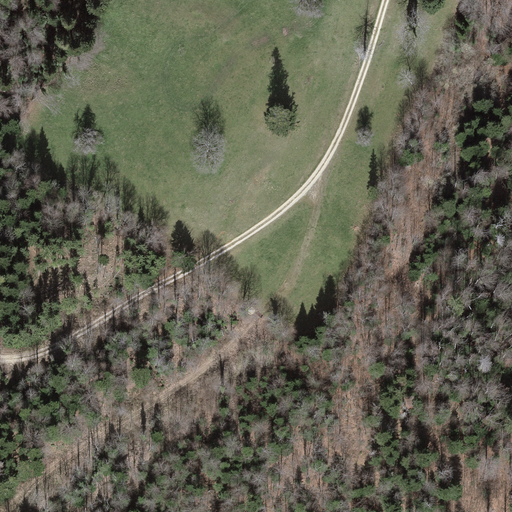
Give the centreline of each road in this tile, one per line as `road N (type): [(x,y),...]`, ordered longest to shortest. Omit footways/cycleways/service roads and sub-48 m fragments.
road 1 (track): [(390,0),(357,105),(316,179),(243,237),(55,347),(0,360)]
road 2 (track): [(316,179),(316,223),(299,274),(231,342),(5,511)]
